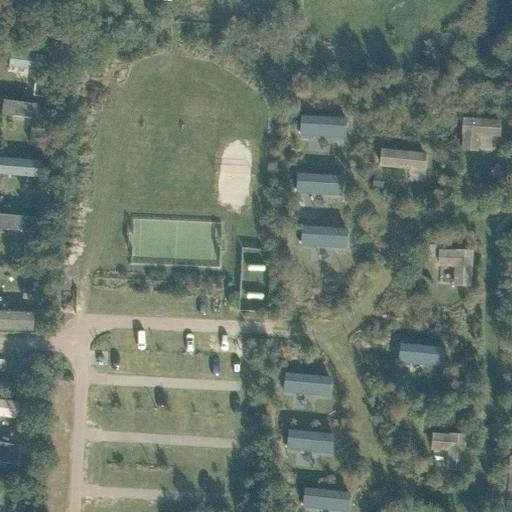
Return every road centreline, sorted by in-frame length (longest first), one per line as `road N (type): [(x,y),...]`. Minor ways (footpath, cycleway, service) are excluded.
road 1 (track): [(238,331),(309,336),(331,353),(370,462),(392,496),(446,506),(477,470),(492,428),(484,333),(492,259),(486,236),(463,217),(423,213),(410,223)]
road 2 (track): [(309,336),(336,329),(360,307),(410,223)]
